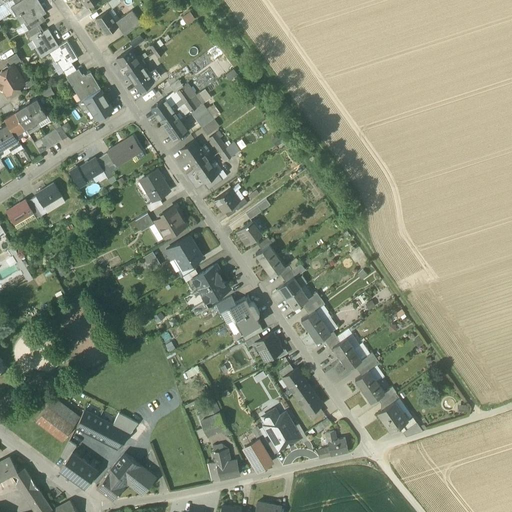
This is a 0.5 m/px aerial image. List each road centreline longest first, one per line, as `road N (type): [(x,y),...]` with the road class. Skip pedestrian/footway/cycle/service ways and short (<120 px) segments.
road 1 (residential): [(134,111),(370,451),(89,511)]
road 2 (track): [(481,415),(188,0)]
road 3 (residential): [(134,111),(0,200)]
road 4 (residential): [(57,0),(134,111)]
